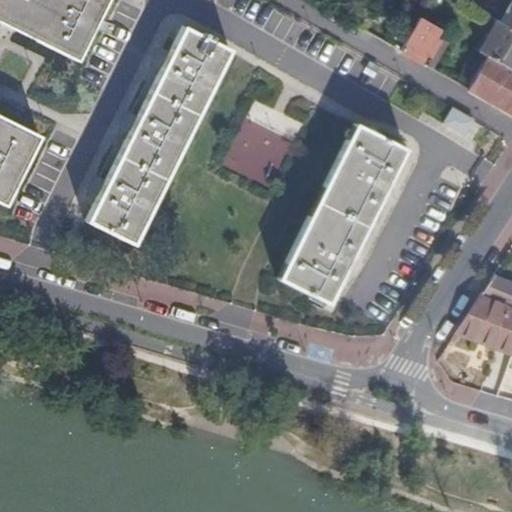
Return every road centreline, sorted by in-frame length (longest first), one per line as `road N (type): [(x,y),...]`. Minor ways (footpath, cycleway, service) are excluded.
road 1 (tertiary): [(392,379),(342,378),(0,277)]
road 2 (residential): [(511,193),(392,379)]
road 3 (tertiary): [(511,429),(447,411),(392,379)]
